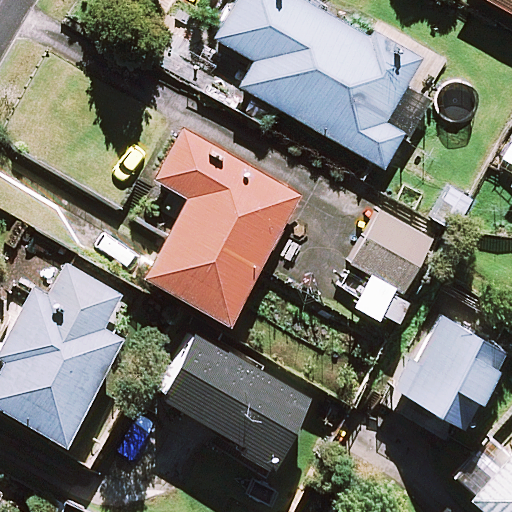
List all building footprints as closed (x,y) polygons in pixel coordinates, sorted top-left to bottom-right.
[(407,61),(300,0),(224,0),(205,34),(245,57),(231,82),(377,166),(418,96),(395,82),(407,61)] [(511,0),(484,0),(511,14),(511,0)] [(291,194),(174,125),(145,174),(178,194),(133,271),(217,320),(291,194)] [(511,166),(503,183),(511,187),(511,166)] [(347,303),(371,316),(389,284),(394,287),(426,232),(375,203),(344,258),(365,270),(347,303)] [(113,290),(56,256),(38,287),(29,281),(0,328),(0,407),(49,438),(111,335),(93,323),(113,290)] [(506,350),(447,304),(386,382),(445,428),(506,350)] [(300,394),(186,329),(150,393),(230,438),(226,445),(260,464),(300,394)] [(511,511),(511,437),(500,450),(482,434),(443,478),(480,511),(511,511)] [(361,511),(335,497),(326,511),(361,511)]
